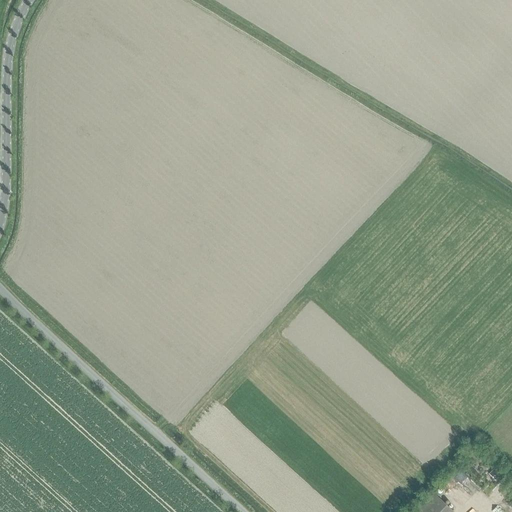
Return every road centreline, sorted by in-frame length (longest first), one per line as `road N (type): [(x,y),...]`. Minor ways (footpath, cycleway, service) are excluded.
road 1 (unclassified): [(242,511),(0,288)]
road 2 (tertiary): [(0,220),(4,72),(28,0)]
